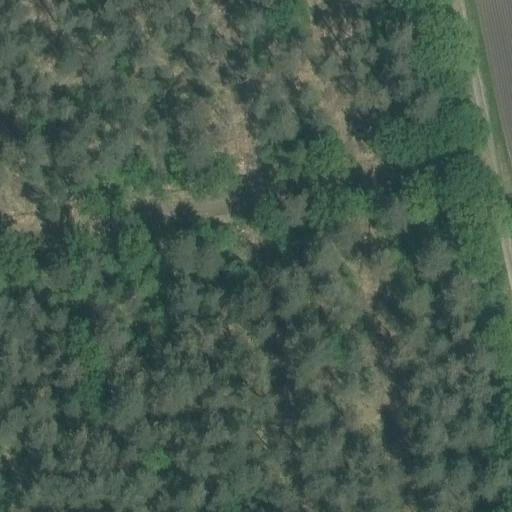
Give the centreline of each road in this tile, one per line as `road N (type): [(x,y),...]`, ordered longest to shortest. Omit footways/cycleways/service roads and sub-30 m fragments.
road 1 (track): [(0,230),(485,151)]
road 2 (track): [(511,275),(454,0)]
